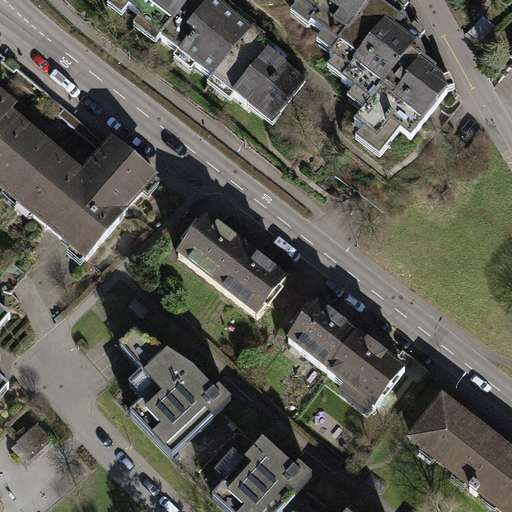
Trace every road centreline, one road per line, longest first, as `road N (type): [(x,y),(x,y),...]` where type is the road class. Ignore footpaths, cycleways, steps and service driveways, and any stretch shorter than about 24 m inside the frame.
road 1 (tertiary): [(0,3),(74,70),(218,171),(511,401)]
road 2 (residential): [(55,359),(78,421),(166,511)]
road 3 (residential): [(511,145),(429,0)]
